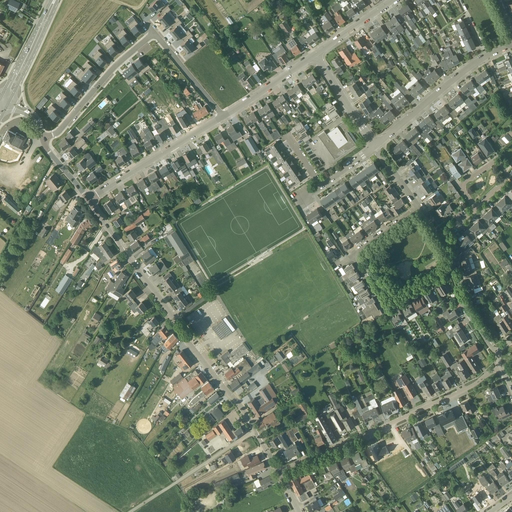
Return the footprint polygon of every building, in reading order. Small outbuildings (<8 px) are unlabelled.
[(13,0),(9,0),(6,7),(16,12),(20,3),(13,0)] [(156,0),(149,7),(153,11),(158,7),(160,9),(165,5),(163,2),(161,0),(156,0)] [(353,0),(356,3),(360,9),(366,5),(362,0),(353,0)] [(420,5),(423,10),(426,14),(430,11),(427,7),(421,0),(415,0),(419,5),(420,5)] [(421,0),(427,7),(430,11),(432,14),(435,12),(431,6),(430,7),(427,2),(427,3),(425,1),(426,0),(421,0)] [(438,0),(433,0),(435,2),(436,4),(437,4),(440,10),(443,8),(439,2),(440,2),(438,0)] [(343,7),(350,17),(355,13),(351,7),(348,3),(343,7)] [(403,7),(414,23),(415,22),(416,22),(415,21),(416,21),(411,14),(410,14),(409,12),(412,10),(407,4),(403,7)] [(345,20),(338,11),(341,8),(339,5),(333,9),(337,16),(334,18),(339,24),(345,20)] [(162,15),(159,19),(162,23),(170,17),(166,13),(171,9),(168,6),(160,13),(162,15)] [(410,26),(414,23),(403,7),(398,10),(406,21),(407,21),(410,26)] [(332,20),(330,17),(327,12),(321,16),(326,22),(323,25),(325,28),(324,29),(327,33),(334,28),(330,21),(332,20)] [(390,20),(395,26),(397,24),(400,28),(402,26),(395,16),(390,20)] [(170,17),(162,23),(166,27),(170,24),(172,26),(180,20),(177,17),(173,21),(170,17)] [(129,27),(137,36),(141,32),(136,26),(139,24),(135,19),(132,21),(127,26),(129,27)] [(180,20),(172,26),(174,29),(170,32),(173,36),(181,30),(177,26),(182,22),(180,20)] [(285,20),(279,25),(285,33),(291,29),(285,20)] [(392,28),(395,26),(390,20),(385,23),(392,33),(394,31),(392,28)] [(457,29),(465,25),(462,20),(454,24),(457,29)] [(465,25),(457,29),(460,35),(467,31),(465,25)] [(381,26),(375,30),(382,39),(387,35),(388,36),(387,36),(392,43),(394,41),(394,40),(392,38),(390,35),(389,33),(386,34),(381,26)] [(308,31),(309,33),(315,41),(320,38),(317,34),(319,32),(316,28),(316,27),(313,29),(313,28),(308,31)] [(121,31),(116,35),(118,37),(125,46),(130,42),(125,36),(127,34),(123,29),(121,31)] [(181,30),(173,36),(177,40),(181,37),(183,39),(191,33),(188,30),(184,34),(181,30)] [(374,40),(377,38),(379,41),(382,39),(375,30),(370,33),(374,40)] [(470,36),(467,31),(460,35),(454,38),(455,40),(453,41),(454,44),(457,42),(462,40),(470,36)] [(191,33),(183,39),(185,42),(181,45),(184,49),(192,43),(189,39),(193,35),(191,33)] [(310,45),(315,41),(309,33),(304,37),(304,36),(299,40),(302,44),(307,41),(310,45)] [(414,39),(419,46),(423,43),(422,42),(418,36),(414,39)] [(462,40),(465,45),(473,42),(470,36),(462,40)] [(364,51),(369,47),(366,43),(366,44),(363,40),(362,41),(360,37),(354,41),(359,48),(361,46),(363,49),(364,51)] [(109,41),(104,45),(106,47),(113,56),(118,52),(113,46),(115,44),(111,39),(109,41)] [(285,44),(289,50),(291,49),(295,55),(301,51),(296,44),(297,43),(293,39),(288,42),(285,44)] [(271,53),(274,50),(269,42),(265,44),(271,53)] [(372,44),(374,46),(377,51),(379,54),(382,52),(380,49),(376,44),(375,42),(372,44)] [(475,47),(473,42),(465,45),(468,51),(475,47)] [(192,43),(184,49),(188,54),(192,50),(194,53),(202,46),(199,43),(195,47),(192,43)] [(339,52),(347,62),(350,67),(356,63),(357,64),(360,62),(354,53),(351,55),(345,47),(339,52)] [(446,48),(449,53),(454,65),(460,62),(456,54),(453,56),(449,47),(446,48)] [(278,51),(280,53),(281,55),(278,57),(283,64),(288,60),(286,56),(287,56),(285,53),(282,48),(278,51)] [(443,56),(445,60),(449,67),(454,65),(449,53),(446,48),(443,50),(446,55),(443,56)] [(92,58),(103,66),(107,61),(101,57),(103,54),(98,50),(96,53),(92,58)] [(234,53),(230,56),(234,62),(238,59),(234,53)] [(258,62),(264,70),(268,67),(271,71),(277,67),(271,58),(267,60),(265,57),(258,62)] [(340,67),(338,65),(341,63),(337,57),(332,61),(336,67),(337,69),(336,70),(338,73),(343,70),(340,67)] [(139,68),(143,73),(150,67),(146,62),(144,64),(139,58),(134,62),(139,68)] [(443,70),(449,67),(445,60),(439,62),(443,70)] [(85,65),(87,66),(84,71),(92,78),(96,74),(90,69),(92,67),(88,63),(85,65)] [(127,68),(134,77),(139,73),(140,75),(143,73),(139,68),(136,70),(132,64),(127,68)] [(250,74),(252,73),(258,81),(263,77),(258,70),(256,71),(252,66),(250,64),(245,67),(250,74)] [(127,68),(122,72),(127,78),(125,79),(129,84),(136,78),(134,77),(127,68)] [(81,80),(83,78),(89,83),(92,78),(84,71),(82,69),(78,74),(76,76),(81,80)] [(427,71),(434,80),(439,76),(434,70),(431,72),(429,69),(427,71)] [(481,73),(485,80),(490,76),(486,70),(481,73)] [(434,80),(427,71),(424,72),(427,76),(424,78),(429,84),(434,80)] [(360,81),(363,79),(365,78),(361,72),(356,75),(357,77),(359,80),(360,81)] [(485,80),(481,73),(475,77),(480,83),(485,80)] [(312,74),(307,78),(311,83),(314,81),(317,85),(319,83),(312,74)] [(239,80),(243,86),(247,84),(249,87),(254,83),(249,77),(247,78),(246,75),(239,80)] [(348,86),(352,92),(359,88),(355,82),(359,80),(357,77),(353,80),(347,83),(349,86),(348,86)] [(308,85),(311,83),(307,78),(302,81),(308,91),(311,89),(308,85)] [(67,87),(77,96),(81,92),(75,87),(77,84),(73,80),(71,83),(67,87)] [(424,88),(417,81),(417,80),(412,85),(419,93),(424,88)] [(466,84),(473,93),(473,94),(476,92),(473,88),(476,86),(471,80),(466,84)] [(397,98),(399,100),(404,106),(409,101),(402,93),(405,91),(401,87),(397,82),(394,84),(398,89),(393,93),(397,98)] [(298,84),(292,88),(299,97),(304,94),(301,90),(302,90),(298,84)] [(473,93),(466,84),(461,88),(465,94),(467,97),(473,93)] [(412,85),(407,89),(414,97),(419,93),(412,85)] [(481,85),(479,87),(482,92),(484,94),(487,92),(481,85)] [(355,97),(364,92),(365,92),(361,86),(359,88),(352,92),(355,97)] [(294,101),(299,97),(292,88),(287,92),(291,97),(294,101)] [(175,89),(172,92),(176,98),(180,95),(175,89)] [(62,93),(60,95),(62,97),(58,101),(67,109),(71,104),(65,99),(67,97),(62,93)] [(385,100),(389,104),(392,102),(385,94),(383,95),(385,100)] [(460,105),(464,102),(464,101),(463,100),(463,99),(458,94),(453,98),(460,105)] [(278,98),(284,108),(287,112),(291,109),(293,112),(297,110),(295,108),(293,105),(290,107),(288,105),(289,104),(287,100),(283,95),(278,98)] [(315,111),(318,109),(310,97),(307,99),(315,111)] [(467,99),(475,110),(478,108),(474,104),(478,101),(476,99),(472,101),(469,97),(467,99)] [(279,111),(284,108),(278,98),(272,102),(276,108),(279,111)] [(454,108),(455,109),(456,110),(460,106),(460,105),(453,98),(448,102),(453,108),(454,108)] [(359,103),(362,108),(369,104),(365,99),(359,103)] [(475,110),(467,99),(464,101),(464,102),(469,108),(472,111),(473,112),(475,110)] [(194,101),(196,104),(203,115),(209,112),(205,105),(202,107),(199,102),(198,103),(196,100),(194,101)] [(399,110),(404,106),(399,100),(394,104),(399,110)] [(331,104),(329,102),(322,107),(325,111),(327,114),(336,108),(333,104),(331,106),(330,105),(331,104)] [(371,103),(369,104),(362,108),(366,114),(367,113),(369,116),(374,112),(376,110),(371,103)] [(203,115),(196,104),(194,106),(196,109),(197,110),(193,112),(197,119),(203,115)] [(263,107),(269,117),(270,118),(275,115),(268,104),(263,107)] [(50,107),(46,112),(48,114),(56,121),(60,116),(55,111),(57,109),(52,105),(50,107)] [(445,105),(440,110),(447,118),(449,116),(447,113),(449,111),(445,105)] [(270,118),(269,117),(263,107),(258,110),(264,120),(265,120),(266,122),(270,119),(270,118)] [(157,116),(164,111),(161,108),(155,112),(157,116)] [(339,112),(336,108),(327,114),(330,118),(324,122),(327,126),(340,117),(338,114),(337,114),(337,113),(339,112)] [(374,112),(369,116),(371,118),(376,115),(378,113),(381,117),(380,118),(385,124),(390,120),(385,114),(379,108),(376,110),(374,112)] [(385,114),(390,120),(395,116),(390,110),(385,114)] [(440,119),(441,121),(442,122),(447,118),(440,110),(434,114),(439,120),(440,119)] [(178,117),(184,127),(191,122),(190,121),(193,119),(186,111),(184,112),(184,113),(178,117)] [(254,112),(249,115),(253,122),(256,121),(258,124),(260,122),(254,112)] [(250,124),(253,122),(249,115),(244,118),(250,129),(252,127),(250,124)] [(283,122),(280,118),(277,115),(275,117),(280,124),(283,122)] [(280,118),(283,122),(285,125),(289,122),(284,115),(280,118)] [(432,129),(436,125),(437,125),(434,122),(434,121),(429,115),(424,120),(432,129)] [(166,129),(169,127),(170,127),(167,123),(164,118),(161,120),(166,129)] [(167,123),(170,127),(169,127),(173,133),(179,130),(175,123),(173,119),(167,123)] [(89,123),(82,129),(85,132),(95,123),(93,120),(89,123)] [(157,122),(158,124),(159,123),(161,127),(163,130),(166,129),(161,120),(157,122)] [(426,131),(423,133),(428,138),(430,136),(427,133),(432,129),(424,120),(419,124),(424,130),(424,129),(426,131)] [(335,159),(356,144),(347,132),(350,130),(351,130),(344,121),(326,134),(324,131),(318,135),(335,159)] [(295,132),(298,136),(307,130),(304,126),(301,122),(294,127),(297,131),(295,132)] [(161,127),(159,123),(158,124),(155,126),(157,130),(158,129),(160,132),(156,135),(160,141),(166,138),(164,134),(165,134),(163,130),(161,127)] [(113,125),(105,131),(110,137),(116,132),(113,129),(115,127),(113,125)] [(231,136),(232,138),(236,135),(237,137),(240,135),(235,128),(233,125),(226,129),(231,136)] [(155,139),(148,127),(143,130),(145,133),(146,133),(147,134),(144,136),(145,138),(144,138),(144,141),(144,143),(147,149),(153,145),(151,142),(155,139)] [(415,127),(410,131),(418,140),(422,136),(425,140),(428,138),(423,133),(421,135),(419,134),(420,133),(415,127)] [(59,144),(64,149),(70,144),(74,141),(71,138),(76,134),(72,129),(67,133),(68,134),(58,143),(59,144)] [(469,131),(474,138),(477,136),(472,129),(469,131)] [(7,131),(3,139),(5,140),(4,142),(20,151),(23,146),(20,144),(24,137),(17,133),(16,134),(9,130),(9,131),(8,131),(7,131)] [(281,136),(277,130),(270,134),(274,140),(281,136)] [(307,130),(298,136),(300,140),(302,139),(304,142),(305,142),(308,140),(311,137),(309,134),(307,130)] [(410,141),(413,144),(413,145),(414,144),(418,141),(418,140),(410,131),(405,136),(410,141)] [(222,140),(226,146),(231,143),(228,138),(225,140),(221,132),(214,136),(218,143),(222,140)] [(252,136),(257,144),(260,143),(258,140),(261,139),(257,133),(252,136)] [(506,144),(511,139),(507,133),(501,139),(506,144)] [(251,137),(245,140),(253,152),(258,149),(251,137)] [(75,144),(76,144),(66,152),(71,158),(77,152),(76,151),(86,142),(82,138),(75,144)] [(489,143),(486,138),(479,143),(481,145),(482,145),(484,148),(483,148),(488,155),(489,154),(490,155),(494,152),(493,151),(494,150),(492,147),(493,146),(490,143),(489,143)] [(405,153),(410,149),(408,148),(407,146),(408,146),(403,140),(398,144),(403,150),(405,153)] [(203,153),(205,151),(207,154),(213,150),(209,143),(207,144),(205,142),(200,145),(201,147),(197,150),(200,154),(203,153)] [(235,148),(237,147),(235,143),(234,142),(231,143),(226,146),(230,152),(235,148)] [(280,147),(276,142),(265,149),(267,151),(270,149),(272,152),(280,147)] [(137,147),(134,143),(128,147),(130,151),(134,157),(140,153),(137,147)] [(398,154),(403,150),(398,144),(393,149),(394,150),(391,152),(393,154),(392,155),(396,159),(397,159),(399,162),(402,159),(398,154)] [(283,152),(280,147),(272,152),(274,155),(271,157),(272,160),(283,152)] [(464,171),(465,170),(470,167),(470,166),(472,165),(468,159),(467,160),(465,158),(466,157),(461,149),(452,155),(458,163),(461,161),(462,163),(459,165),(464,171)] [(476,163),(477,164),(483,159),(481,157),(484,155),(480,149),(471,156),(474,161),(476,163)] [(119,152),(121,156),(116,159),(119,166),(125,162),(123,159),(127,157),(123,150),(119,152)] [(193,165),(196,164),(193,158),(194,158),(192,155),(191,155),(189,152),(183,155),(187,162),(190,160),(193,165)] [(287,158),(283,152),(272,160),(274,162),(277,160),(279,163),(287,158)] [(81,170),(89,164),(91,166),(96,162),(89,153),(88,153),(84,156),(84,157),(85,158),(77,164),(81,170)] [(279,163),(277,164),(279,167),(282,165),(283,168),(293,162),(292,161),(289,157),(287,158),(279,163)] [(178,167),(180,170),(186,166),(183,162),(181,164),(177,158),(171,162),(175,169),(178,167)] [(251,163),(249,160),(246,161),(244,158),(236,162),(240,170),(251,163)] [(294,163),(293,162),(283,168),(285,171),(282,172),(284,175),(296,167),(293,163),(294,163)] [(374,162),(369,166),(375,173),(380,170),(374,162)] [(408,174),(410,176),(418,171),(414,166),(416,165),(413,162),(412,163),(409,165),(411,168),(408,170),(410,173),(408,174)] [(450,168),(451,169),(445,173),(451,181),(456,177),(457,178),(462,174),(455,164),(454,165),(452,162),(449,165),(451,167),(450,168)] [(163,176),(170,172),(169,171),(166,165),(159,169),(163,176)] [(364,169),(370,177),(371,179),(376,175),(375,173),(369,166),(364,169)] [(299,172),(296,167),(284,175),(286,178),(289,176),(291,179),(300,172),(299,172)] [(100,171),(98,168),(90,174),(87,177),(91,182),(100,176),(97,173),(100,171)] [(364,169),(359,173),(365,180),(370,177),(364,169)] [(418,178),(420,180),(425,176),(420,169),(418,171),(410,176),(411,178),(413,177),(415,180),(418,178)] [(149,184),(150,185),(153,190),(154,191),(160,188),(157,182),(160,180),(155,172),(148,176),(152,182),(149,184)] [(301,174),(300,172),(291,179),(293,182),(290,184),(292,187),(303,179),(300,174),(301,174)] [(48,184),(54,190),(60,184),(57,180),(59,179),(54,173),(46,180),(49,183),(48,184)] [(354,176),(360,184),(361,186),(366,182),(365,180),(359,173),(354,176)] [(419,189),(420,191),(428,185),(425,180),(431,176),(429,173),(425,176),(420,180),(421,183),(419,185),(421,188),(419,189)] [(360,184),(354,176),(349,180),(355,187),(360,184)] [(144,188),(147,186),(143,179),(137,183),(141,190),(141,189),(142,192),(145,190),(144,188)] [(450,181),(447,183),(449,186),(448,186),(451,190),(452,189),(455,193),(458,191),(450,181)] [(345,183),(340,186),(346,194),(351,190),(345,183)] [(129,199),(132,204),(138,200),(134,194),(137,192),(133,185),(126,189),(132,198),(129,199)] [(383,187),(388,194),(395,189),(394,187),(392,188),(390,185),(387,188),(385,186),(383,187)] [(428,185),(420,191),(422,193),(424,192),(426,195),(429,192),(431,194),(436,191),(434,188),(432,190),(428,185)] [(347,196),(346,194),(340,186),(335,190),(341,197),(342,200),(347,196)] [(388,194),(389,196),(393,201),(397,198),(396,196),(399,194),(395,189),(388,194)] [(65,204),(63,201),(70,197),(65,190),(59,195),(61,198),(56,203),(56,204),(53,206),(57,210),(65,204)] [(342,200),(341,197),(335,190),(330,193),(337,203),(342,200)] [(132,204),(129,199),(128,198),(126,200),(126,199),(121,192),(115,196),(119,203),(123,200),(127,207),(132,204)] [(332,207),(337,203),(330,193),(325,197),(332,207)] [(445,200),(443,197),(441,194),(438,197),(436,194),(429,199),(433,205),(436,202),(438,205),(445,200)] [(16,213),(20,209),(6,196),(2,201),(16,213)] [(511,207),(511,198),(511,199),(510,201),(505,196),(501,200),(508,208),(509,210),(511,207)] [(327,210),(332,207),(325,197),(320,200),(327,210)] [(393,201),(396,205),(398,208),(400,207),(405,203),(402,198),(399,200),(397,198),(393,201)] [(109,212),(114,209),(117,214),(122,211),(118,206),(115,208),(110,200),(104,204),(109,212)] [(508,208),(501,200),(496,204),(501,209),(498,211),(503,216),(505,214),(503,212),(508,208)] [(396,205),(391,209),(393,212),(396,216),(403,211),(400,207),(398,208),(396,205)] [(443,205),(436,210),(440,216),(442,216),(446,216),(454,211),(450,205),(445,208),(443,205)] [(82,211),(75,207),(69,215),(72,217),(69,222),(76,227),(80,221),(77,219),(82,211)] [(317,208),(312,212),(317,220),(322,216),(323,216),(320,212),(317,208)] [(391,209),(390,208),(383,213),(388,220),(393,216),(391,213),(393,212),(391,209)] [(503,216),(498,211),(496,213),(492,208),(488,212),(494,220),(499,216),(500,218),(503,216)] [(141,213),(131,220),(123,226),(127,232),(129,230),(130,232),(127,234),(131,240),(137,235),(132,228),(145,219),(144,218),(151,214),(148,209),(141,214),(141,213)] [(388,220),(383,213),(381,210),(374,215),(376,217),(377,219),(380,218),(382,222),(385,220),(386,221),(388,220)] [(375,221),(377,219),(376,217),(374,215),(372,211),(370,213),(369,214),(369,216),(366,218),(367,220),(375,231),(377,229),(376,227),(378,226),(375,221)] [(117,226),(123,222),(125,224),(135,217),(132,212),(127,215),(128,215),(122,219),(120,216),(113,221),(117,226)] [(312,223),(317,220),(312,212),(306,215),(312,223)] [(494,220),(488,212),(483,216),(487,221),(485,223),(490,228),(494,224),(492,222),(494,220)] [(83,234),(82,234),(85,229),(93,224),(88,218),(81,223),(70,241),(76,244),(83,234)] [(372,233),(375,231),(367,220),(362,223),(362,224),(360,226),(364,231),(366,229),(368,233),(371,231),(372,233)] [(492,231),(490,228),(485,223),(483,225),(479,220),(474,224),(481,232),(483,234),(488,231),(490,233),(492,231)] [(481,232),(474,224),(470,228),(473,232),(471,234),(476,240),(478,238),(477,236),(481,232)] [(361,232),(364,231),(360,226),(353,231),(360,241),(363,239),(361,238),(364,236),(361,232)] [(44,238),(48,230),(44,228),(40,235),(44,238)] [(174,229),(166,234),(185,265),(194,260),(174,229)] [(358,243),(360,241),(353,231),(346,236),(349,241),(351,239),(354,243),(357,241),(358,243)] [(476,240),(471,234),(470,233),(468,235),(465,232),(461,236),(467,243),(472,239),(474,242),(476,240)] [(147,234),(143,238),(142,237),(130,246),(134,251),(141,246),(140,244),(145,240),(146,243),(151,239),(147,234)] [(352,244),(349,241),(346,236),(340,239),(345,246),(344,247),(346,251),(350,248),(349,246),(352,244)] [(467,243),(461,236),(457,240),(460,243),(457,246),(463,252),(470,246),(467,243)] [(336,255),(337,254),(340,252),(330,238),(326,241),(331,248),(326,251),(329,254),(328,255),(330,257),(333,260),(337,257),(336,255)] [(503,241),(499,244),(504,251),(508,248),(503,241)] [(75,245),(70,242),(61,261),(66,264),(75,245)] [(95,246),(91,251),(90,253),(94,255),(93,256),(98,260),(100,258),(101,257),(104,251),(109,248),(104,242),(99,246),(97,247),(95,246)] [(151,247),(148,250),(141,255),(145,260),(144,261),(147,265),(156,258),(158,256),(151,247)] [(96,272),(98,270),(103,267),(101,265),(109,259),(108,258),(113,255),(109,248),(104,251),(101,257),(103,259),(97,264),(95,266),(94,268),(96,272)] [(460,261),(462,266),(471,263),(469,258),(472,257),(471,254),(462,257),(463,260),(460,261)] [(503,267),(510,263),(507,258),(500,262),(503,267)] [(104,274),(108,279),(115,274),(113,272),(115,270),(115,271),(118,269),(117,268),(121,265),(117,260),(110,264),(114,269),(112,270),(112,269),(104,274)] [(154,274),(160,269),(162,272),(168,268),(163,263),(158,266),(156,263),(149,268),(154,274)] [(471,263),(462,266),(463,272),(467,271),(468,273),(476,271),(476,268),(475,267),(472,268),(471,263)] [(92,271),(95,266),(93,264),(85,274),(88,276),(92,271)] [(346,273),(341,277),(344,281),(347,279),(349,278),(349,277),(355,273),(353,270),(355,268),(352,264),(350,266),(349,265),(346,267),(347,267),(344,269),(346,273)] [(476,271),(468,273),(469,276),(465,277),(467,283),(479,279),(476,271)] [(122,272),(111,289),(110,291),(121,297),(125,290),(120,287),(128,275),(122,272)] [(162,282),(166,287),(175,280),(170,272),(163,277),(165,279),(162,282)] [(358,278),(360,276),(357,272),(355,273),(349,277),(349,278),(347,279),(351,287),(360,282),(358,279),(358,278)] [(72,279),(65,274),(55,290),(63,295),(72,279)] [(479,279),(467,283),(469,288),(481,284),(479,279)] [(109,291),(114,282),(111,280),(105,289),(106,289),(109,291)] [(175,280),(166,287),(170,292),(173,290),(175,292),(178,289),(181,287),(175,280)] [(354,286),(357,290),(359,294),(366,290),(364,287),(363,287),(363,286),(365,285),(363,280),(360,282),(354,286)] [(442,283),(436,287),(442,296),(451,290),(446,283),(443,285),(442,283)] [(181,287),(178,289),(175,292),(176,294),(173,297),(177,302),(184,297),(187,295),(181,287)] [(129,306),(134,302),(132,300),(131,299),(136,295),(131,289),(125,294),(130,300),(126,303),(129,306)] [(359,294),(362,299),(365,303),(371,299),(369,296),(368,295),(371,293),(368,289),(366,290),(359,294)] [(438,301),(436,299),(431,291),(425,295),(430,303),(431,305),(438,301)] [(501,294),(498,296),(503,305),(507,303),(504,298),(501,294)] [(46,296),(42,304),(46,306),(50,298),(46,296)] [(184,297),(177,302),(181,307),(184,305),(186,307),(192,303),(189,298),(186,300),(184,297)] [(364,314),(377,306),(376,307),(374,303),(376,302),(373,297),(371,299),(365,303),(367,307),(362,310),(364,314)] [(426,311),(429,309),(423,298),(420,299),(419,298),(417,300),(416,299),(412,302),(418,310),(420,314),(426,311)] [(134,302),(129,306),(134,313),(138,310),(140,313),(146,308),(142,302),(137,306),(134,302)] [(404,314),(406,317),(407,316),(408,317),(413,313),(416,311),(410,303),(405,306),(406,307),(403,309),(405,313),(404,314)] [(377,306),(364,314),(367,318),(372,315),(375,319),(383,314),(380,309),(378,311),(376,307),(377,307),(377,306)] [(402,319),(404,317),(399,309),(396,312),(396,313),(392,316),(394,320),(393,321),(395,324),(396,323),(397,323),(402,320),(402,319)] [(455,310),(450,312),(448,310),(443,313),(446,319),(449,317),(451,320),(459,316),(455,310)] [(91,319),(97,322),(101,316),(95,312),(91,319)] [(504,332),(509,329),(502,318),(500,314),(494,318),(503,332),(504,332)] [(502,318),(509,329),(511,327),(511,323),(506,315),(502,318)] [(146,327),(148,329),(143,333),(146,336),(150,332),(149,330),(158,322),(154,317),(146,323),(148,326),(146,327)] [(217,324),(212,328),(221,339),(226,335),(227,336),(231,332),(222,320),(221,319),(217,323),(217,324)] [(458,324),(447,331),(454,342),(458,340),(461,344),(468,339),(461,328),(458,324)] [(152,338),(153,339),(149,342),(154,347),(164,338),(170,333),(164,326),(158,332),(159,332),(152,338)] [(159,349),(161,351),(163,348),(167,351),(169,348),(169,349),(178,339),(173,334),(164,344),(162,346),(159,349)] [(97,336),(93,342),(98,345),(102,339),(97,336)] [(382,347),(388,344),(385,339),(380,341),(382,347)] [(249,351),(243,343),(230,353),(228,350),(221,355),(227,363),(230,367),(232,366),(233,365),(233,364),(233,363),(249,351)] [(480,368),(472,356),(480,351),(476,344),(462,353),(474,372),(480,368)] [(132,350),(129,348),(126,353),(134,358),(136,355),(131,352),(132,350)] [(177,354),(182,361),(188,357),(182,350),(177,354)] [(279,352),(275,355),(279,361),(283,358),(279,352)] [(447,366),(453,363),(446,353),(441,356),(447,366)] [(161,369),(163,370),(165,371),(171,357),(168,355),(166,358),(166,359),(161,369)] [(188,357),(182,361),(178,364),(183,371),(193,364),(188,357)] [(251,367),(245,358),(240,362),(233,367),(225,373),(229,379),(236,374),(236,373),(241,369),(244,373),(247,371),(251,367)] [(427,364),(423,358),(418,361),(422,367),(427,364)] [(463,360),(458,364),(462,370),(459,371),(464,378),(470,374),(468,370),(469,370),(463,360)] [(282,365),(287,372),(291,369),(291,368),(293,367),(290,363),(288,365),(286,362),(282,365)] [(251,367),(247,371),(248,371),(251,376),(261,368),(257,363),(251,367)] [(177,392),(178,394),(203,375),(201,372),(198,374),(195,370),(192,373),(173,387),(175,390),(173,391),(176,394),(177,392)] [(248,371),(230,384),(234,390),(241,385),(241,384),(251,376),(248,371)] [(374,380),(383,375),(381,371),(372,375),(374,380)] [(173,385),(183,377),(180,374),(170,381),(173,385)] [(417,394),(410,382),(405,374),(397,380),(401,387),(404,385),(406,389),(411,397),(417,394)] [(445,385),(442,381),(439,375),(438,376),(437,374),(433,377),(436,382),(432,384),(437,391),(441,389),(440,388),(445,385)] [(207,379),(203,375),(178,394),(182,398),(200,384),(201,384),(207,379)] [(435,392),(425,375),(416,380),(418,383),(418,384),(421,388),(423,387),(429,396),(435,392)] [(442,381),(445,385),(446,388),(450,386),(450,385),(456,382),(452,375),(442,381)] [(127,382),(120,395),(128,400),(135,388),(127,382)] [(192,406),(203,397),(206,394),(214,388),(208,382),(201,388),(203,390),(192,399),(189,403),(192,406)] [(272,397),(265,387),(260,391),(263,397),(266,401),(272,397)] [(497,401),(495,397),(502,394),(501,394),(497,387),(490,390),(492,394),(487,396),(491,404),(497,401)] [(300,392),(298,388),(291,392),(294,396),(300,392)] [(221,397),(217,392),(208,400),(212,405),(221,397)] [(348,419),(345,413),(344,411),(345,410),(343,405),(341,406),(340,403),(338,404),(333,393),(329,395),(334,406),(335,410),(338,416),(340,419),(342,422),(344,421),(348,430),(355,426),(350,417),(348,419)] [(400,393),(399,394),(395,396),(401,407),(406,404),(400,393)] [(256,401),(254,398),(248,402),(253,410),(266,401),(263,397),(256,401)] [(266,401),(253,410),(256,416),(263,412),(264,413),(272,408),(272,406),(276,403),(272,397),(266,401)] [(371,407),(368,408),(373,418),(379,415),(376,407),(379,406),(375,398),(369,400),(371,405),(371,407)] [(396,409),(392,400),(382,405),(386,414),(396,409)] [(473,405),(470,406),(468,401),(461,404),(464,411),(468,409),(470,413),(476,411),(473,405)] [(202,405),(200,402),(193,408),(196,411),(202,405)] [(297,423),(312,414),(304,402),(299,405),(304,413),(294,419),(297,423)] [(218,406),(209,413),(215,420),(224,413),(218,406)] [(373,418),(368,408),(367,406),(361,409),(362,411),(366,421),(373,418)] [(495,415),(498,413),(500,417),(501,416),(503,419),(510,415),(508,411),(506,412),(503,406),(497,408),(497,407),(492,409),(495,415)] [(454,424),(458,432),(468,427),(463,415),(456,418),(452,409),(448,411),(447,410),(446,411),(445,412),(444,412),(444,413),(439,415),(443,424),(451,421),(452,424),(454,423),(454,424)] [(280,423),(273,412),(257,423),(260,429),(271,422),(274,427),(280,423)] [(433,426),(437,432),(439,436),(444,434),(440,424),(437,425),(433,417),(426,421),(429,428),(433,426)] [(213,427),(218,434),(223,431),(229,440),(233,437),(235,436),(235,435),(233,433),(232,432),(224,420),(213,427)] [(336,440),(330,428),(326,421),(320,425),(330,443),(336,440)] [(340,421),(336,424),(339,430),(344,428),(340,421)] [(415,426),(419,436),(428,432),(426,426),(423,428),(421,423),(415,426)] [(241,426),(232,432),(233,433),(235,435),(235,436),(233,437),(235,439),(238,437),(245,432),(241,426)] [(294,426),(284,432),(291,443),(290,444),(291,447),(292,447),(296,453),(299,452),(295,444),(294,444),(293,442),(293,441),(290,436),(295,434),(294,433),(297,431),(295,427),(294,426)] [(317,430),(319,434),(314,436),(318,445),(325,442),(323,437),(325,436),(321,428),(317,430)] [(418,438),(413,428),(410,429),(409,428),(402,431),(405,438),(406,438),(408,442),(418,438)] [(475,438),(481,436),(477,428),(472,430),(475,438)] [(206,436),(208,440),(216,434),(213,430),(209,433),(205,435),(206,436)] [(285,446),(287,449),(286,450),(289,457),(296,453),(292,447),(291,447),(290,444),(291,443),(284,432),(279,435),(280,438),(282,441),(285,446)] [(450,440),(453,448),(467,441),(464,434),(450,440)] [(270,441),(273,447),(282,441),(280,438),(279,435),(270,441)] [(377,443),(370,447),(375,460),(383,456),(383,455),(389,453),(386,446),(380,449),(377,443)] [(181,457),(184,455),(191,448),(190,446),(178,457),(179,458),(181,457)] [(510,456),(504,446),(500,449),(507,459),(510,456)] [(225,464),(236,458),(231,451),(225,455),(226,456),(222,459),(225,464)] [(366,459),(363,460),(359,452),(352,455),(357,465),(361,463),(363,467),(369,465),(366,459)] [(257,455),(247,460),(250,466),(261,461),(257,455)] [(354,464),(352,466),(348,457),(341,460),(346,471),(350,469),(351,473),(357,470),(354,464)] [(511,462),(511,461),(505,465),(503,463),(502,463),(502,462),(500,464),(503,469),(506,467),(509,471),(511,476),(511,462)] [(248,476),(249,475),(250,479),(255,476),(254,473),(266,468),(263,462),(245,470),(248,476)] [(330,465),(333,473),(334,475),(338,474),(340,478),(346,475),(343,470),(340,471),(336,462),(330,465)] [(503,472),(500,474),(497,476),(499,479),(498,479),(502,485),(509,480),(503,472)] [(217,489),(240,478),(238,473),(214,483),(217,489)] [(289,480),(292,484),(302,478),(299,473),(290,478),(289,480)] [(301,485),(314,478),(311,473),(302,478),(292,484),(294,489),(301,485)] [(270,476),(260,481),(258,479),(254,481),(257,487),(255,488),(257,492),(268,487),(267,484),(273,481),(270,476)] [(490,484),(489,482),(484,476),(479,479),(484,486),(486,484),(487,486),(492,493),(498,488),(494,482),(490,484)] [(303,501),(309,498),(306,492),(316,487),(312,480),(302,486),(301,485),(294,489),(297,495),(301,501),(302,500),(303,501)] [(473,497),(477,503),(482,499),(480,496),(481,495),(477,489),(474,491),(476,494),(473,497)] [(345,493),(343,490),(333,496),(336,500),(344,494),(345,493)] [(448,491),(444,495),(448,500),(451,498),(452,497),(448,491)] [(312,511),(321,507),(317,500),(308,505),(311,511),(312,511)] [(464,504),(460,506),(457,501),(454,503),(459,511),(464,511),(468,510),(464,504)] [(323,511),(327,510),(332,507),(336,505),(335,502),(331,504),(320,510),(321,511),(323,511)]
